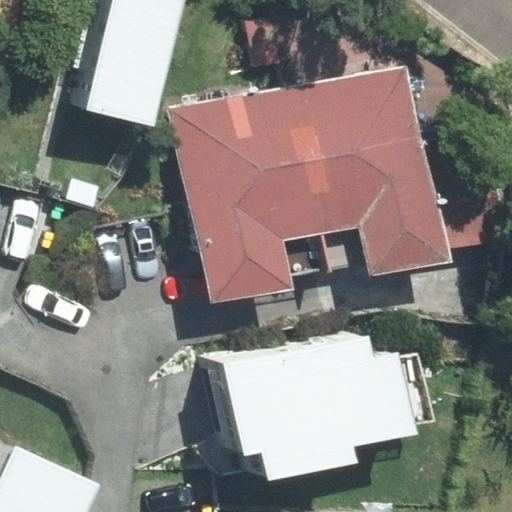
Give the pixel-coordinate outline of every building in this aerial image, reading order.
[(182,0),(112,0),(87,108),(152,124),(182,0)] [(406,64),(289,87),(325,269),(371,260),(374,274),(445,260),(406,64)] [(325,269),(289,87),(173,111),(209,305),(293,289),(291,275),(325,269)] [(400,357),(399,352),(376,356),(372,335),(225,365),(243,456),(262,452),(268,482),(358,464),(354,447),(417,434),(414,421),(432,417),(419,354),(400,357)] [(0,511),(69,511),(85,478),(0,440),(0,511)]
